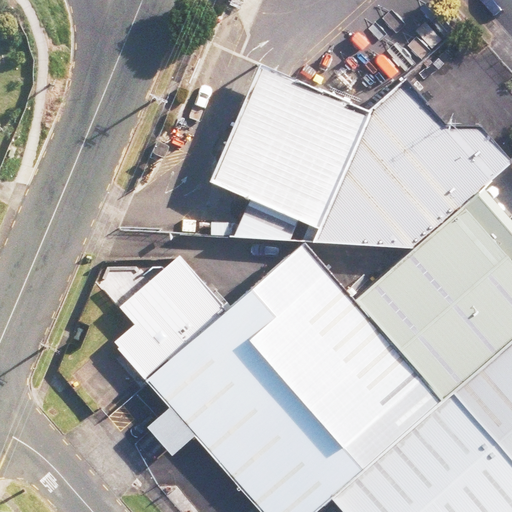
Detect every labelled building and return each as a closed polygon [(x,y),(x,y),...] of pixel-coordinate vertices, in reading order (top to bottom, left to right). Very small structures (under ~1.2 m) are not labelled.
[(205,184),(311,229),(362,110),(256,65),(205,184)] [(311,229),(303,244),(410,247),(474,194),(505,168),(473,131),(440,131),(430,118),(401,80),(362,110),(311,229)] [(357,291),(451,402),(511,350),(511,238),(474,194),(410,247),(357,291)] [(326,511),(451,402),(357,291),(303,244),(222,319),(174,263),(90,335),(176,434),(243,511),(326,511)] [(511,350),(451,402),(511,473),(511,350)] [(511,511),(511,473),(451,402),(326,511),(511,511)]
